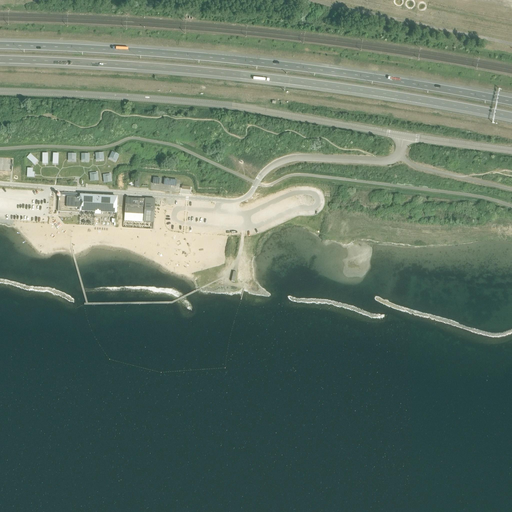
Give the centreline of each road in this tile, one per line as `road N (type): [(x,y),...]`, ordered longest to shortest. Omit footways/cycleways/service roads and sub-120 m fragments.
road 1 (trunk): [(0,59),(217,72),(511,116)]
road 2 (trunk): [(511,101),(233,59),(0,45)]
road 3 (unclassified): [(0,92),(218,105),(402,135)]
road 4 (track): [(387,227),(511,227)]
